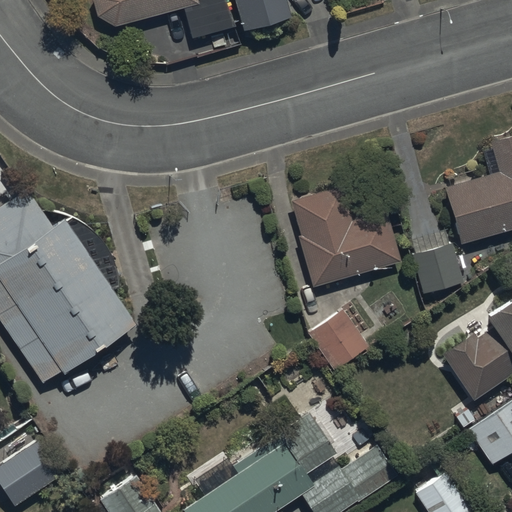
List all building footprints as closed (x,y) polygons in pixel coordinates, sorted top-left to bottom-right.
[(91,0),(94,13),(115,25),(181,5),(190,37),(231,24),(223,0),(91,0)] [(235,0),(243,26),(289,13),(285,0),(235,0)] [(496,167),(442,184),(460,242),(511,226),(511,227),(511,130),(487,138),(496,167)] [(341,183),(289,198),(299,232),(296,232),(310,282),(399,258),(386,209),(350,219),(341,183)] [(43,211),(28,189),(0,208),(0,317),(43,381),(133,317),(119,296),(118,275),(107,248),(88,228),(65,214),(43,211)] [(443,226),(408,235),(422,291),(462,281),(451,239),(447,240),(443,226)] [(472,395),(511,368),(511,289),(485,309),(494,322),(475,334),(471,328),(441,349),(472,395)] [(341,305),(305,330),(332,369),(368,343),(341,305)] [(511,446),(511,396),(466,426),(489,461),(511,446)] [(270,431),(272,435),(231,462),(236,470),(182,505),(186,511),(266,511),(299,491),(313,511),(330,511),(394,471),(375,441),(338,465),(330,452),(335,449),(307,407),(270,431)] [(58,471),(35,437),(0,460),(0,484),(12,502),(58,471)] [(474,511),(443,466),(412,487),(429,511),(474,511)] [(134,472),(98,496),(109,511),(153,511),(159,509),(134,472)]
